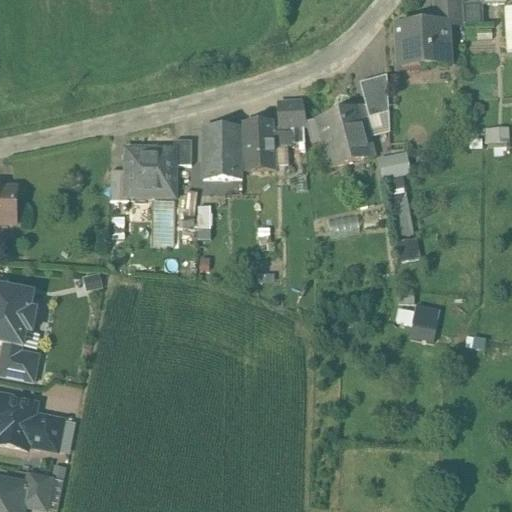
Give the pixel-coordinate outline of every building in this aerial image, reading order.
[(461,0),(433,0),(435,26),(448,26),(448,27),(461,26),(460,7),(462,7),(461,0)] [(435,26),(396,28),(398,69),(450,67),(448,27),(448,26),(435,26)] [(386,77),(359,85),(369,119),(388,114),(386,77)] [(319,121),(316,102),(306,104),(307,124),(317,121),(319,121)] [(305,104),(277,105),(279,131),(306,130),(305,104)] [(319,121),(317,121),(322,140),(331,170),(373,159),(360,110),(319,121)] [(317,121),(307,124),(311,143),(322,140),(317,121)] [(273,126),(243,127),(243,135),(244,135),(246,173),(275,172),(273,126)] [(509,129),(483,132),(484,147),(510,145),(509,129)] [(241,132),(204,132),(204,181),(241,181),(241,132)] [(375,137),(379,156),(393,153),(389,134),(375,137)] [(191,143),(174,143),(174,152),(175,152),(175,168),(191,168),(191,143)] [(174,152),(126,152),(126,174),(126,198),(128,199),(175,199),(175,168),(175,152),(174,152)] [(405,158),(385,162),(388,179),(408,175),(405,158)] [(126,174),(110,174),(110,204),(128,205),(128,199),(126,198),(126,174)] [(402,180),(387,183),(397,239),(413,236),(402,180)] [(13,190),(0,189),(0,225),(15,226),(16,193),(13,190)] [(194,194),(183,194),(184,216),(194,216),(194,194)] [(210,234),(209,207),(196,208),(196,234),(210,234)] [(358,214),(330,215),(331,232),(358,231),(358,214)] [(329,244),(331,263),(362,260),(360,240),(329,244)] [(416,241),(397,244),(401,264),(419,260),(416,241)] [(33,297),(0,290),(0,345),(4,346),(21,349),(23,350),(26,334),(31,335),(36,313),(30,312),(33,297)] [(414,313),(397,310),(395,323),(410,325),(408,340),(433,344),(439,309),(415,305),(414,313)] [(38,359),(20,355),(21,349),(4,346),(0,366),(0,378),(33,385),(38,359)] [(36,408),(0,400),(0,448),(27,454),(35,418),(36,408)] [(64,424),(35,418),(28,450),(57,455),(64,424)] [(46,511),(52,481),(29,476),(26,488),(27,488),(23,510),(34,511),(46,511)] [(26,488),(0,482),(0,511),(22,511),(23,510),(27,488),(26,488)]
